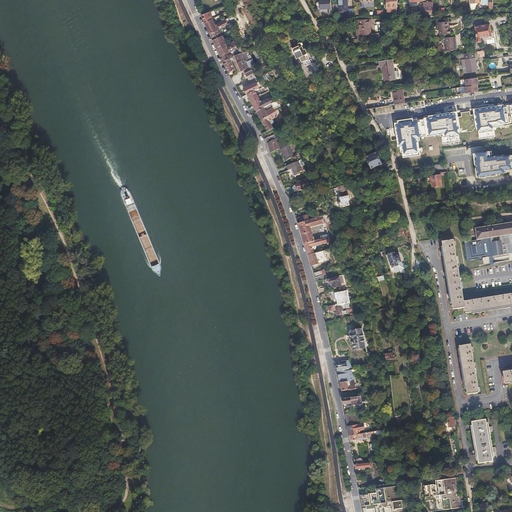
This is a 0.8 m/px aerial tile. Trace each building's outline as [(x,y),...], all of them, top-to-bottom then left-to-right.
[(331,8),(330,0),(319,0),(320,8),(331,8)] [(348,11),(346,0),(339,0),(340,12),(348,11)] [(397,11),(395,0),(386,0),(387,12),(397,11)] [(211,15),(212,14),(210,10),(202,14),(205,22),(212,18),(211,15)] [(220,29),(231,24),(229,18),(215,24),(212,18),(205,22),(210,33),(220,29)] [(358,20),(359,31),(359,35),(365,34),(365,39),(372,39),(373,40),(384,39),(383,33),(380,34),(370,34),(370,30),(370,27),(372,27),(371,19),(358,20)] [(449,29),(448,23),(448,22),(438,22),(440,35),(450,34),(450,29),(449,29)] [(480,41),(480,42),(481,44),(492,43),(492,33),(490,33),(489,25),(485,25),(485,24),(482,24),(482,25),(475,26),(477,42),(480,41)] [(227,46),(220,29),(210,33),(213,41),(216,47),(220,55),(229,52),(235,50),(233,45),(227,46)] [(456,50),(455,37),(445,38),(446,51),(456,50)] [(310,64),(309,58),(308,54),(306,54),(305,48),(305,49),(304,46),(300,46),(300,44),(293,45),(295,56),(300,56),(302,66),(310,64)] [(232,61),(229,52),(220,55),(223,61),(228,58),(230,61),(232,61)] [(477,71),(473,52),(468,53),(464,53),(465,59),(461,60),(463,71),(466,71),(467,72),(477,71)] [(241,71),(254,64),(250,55),(236,62),(241,71)] [(336,66),(331,57),(325,60),(330,69),(336,66)] [(235,69),(230,61),(228,58),(223,61),(228,72),(235,69)] [(395,80),(392,60),(378,62),(379,68),(382,67),(384,82),(395,80)] [(255,75),(252,70),(251,70),(245,73),(248,79),(255,75)] [(478,91),(476,84),(478,84),(476,77),(465,78),(468,93),(478,91)] [(255,91),(258,89),(255,82),(243,88),(247,95),(255,91)] [(391,90),(393,99),(393,104),(405,102),(403,88),(391,90)] [(259,99),(255,91),(247,95),(252,104),(259,99)] [(264,108),(273,103),(270,98),(261,102),(259,99),(252,104),(256,112),(264,108)] [(500,104),(471,108),(473,125),(475,125),(476,132),(491,130),(491,127),(501,125),(501,122),(507,121),(505,105),(501,106),(500,104)] [(261,120),(276,111),(274,107),(266,111),(264,108),(256,112),(261,120)] [(270,121),(278,116),(280,119),(283,117),(281,113),(281,114),(279,110),(276,111),(261,120),(267,130),(261,132),(265,139),(274,134),(275,134),(273,129),(274,128),(270,121)] [(459,133),(456,110),(426,114),(426,116),(421,116),(424,135),(440,133),(441,143),(458,141),(457,133),(459,133)] [(395,121),(392,121),(394,143),(397,143),(397,150),(399,150),(400,155),(416,153),(415,137),(418,136),(418,134),(420,134),(418,120),(411,120),(410,117),(395,119),(395,121)] [(276,138),(277,137),(276,136),(275,134),(274,134),(265,139),(267,142),(276,138)] [(280,148),(276,138),(267,142),(271,153),(277,149),(280,148)] [(300,160),(292,142),(280,148),(277,149),(279,154),(282,152),(285,159),(288,158),(291,164),(298,161),(300,160)] [(382,163),(376,151),(366,156),(371,167),(382,163)] [(491,151),(473,154),(476,180),(506,174),(506,172),(511,170),(511,153),(492,157),(491,151)] [(302,171),(300,166),(304,165),(302,160),(298,161),(291,164),(287,165),(289,171),(291,170),(294,176),(300,174),(300,172),(302,171)] [(441,185),(440,174),(431,175),(431,177),(433,176),(433,180),(431,180),(432,186),(441,185)] [(305,188),(303,183),(294,186),(293,188),(294,193),(301,190),(301,189),(305,188)] [(348,192),(346,185),(338,188),(340,195),(348,192)] [(350,205),(349,200),(348,195),(339,197),(341,202),(339,202),(341,208),(350,205)] [(309,220),(307,215),(297,218),(298,223),(309,220)] [(310,227),(324,223),(322,216),(309,220),(298,223),(305,243),(315,241),(310,227)] [(498,236),(511,233),(511,222),(475,228),(476,239),(464,241),(467,259),(501,254),(498,236)] [(313,246),(331,241),(329,237),(315,241),(305,243),(309,255),(315,253),(313,246)] [(511,293),(465,301),(459,262),(455,239),(444,241),(451,288),(454,309),(466,307),(467,313),(511,305),(511,293)] [(402,260),(403,258),(403,257),(400,255),(399,250),(395,251),(395,252),(390,254),(393,266),(394,266),(396,271),(403,269),(404,267),(402,260)] [(319,263),(316,253),(315,253),(309,255),(313,265),(319,263)] [(341,286),(340,277),(329,279),(330,284),(332,284),(333,288),(341,286)] [(351,301),(348,289),(336,292),(337,297),(339,297),(341,303),(351,301)] [(355,310),(354,305),(350,306),(349,303),(336,306),(336,305),(329,306),(330,311),(337,310),(339,315),(348,313),(348,311),(355,310)] [(366,347),(362,326),(357,327),(358,330),(352,331),(353,340),(352,341),(353,344),(354,344),(355,349),(366,347)] [(465,372),(466,382),(468,394),(480,392),(478,381),(476,369),(472,344),(460,346),(463,362),(465,372)] [(355,381),(351,360),(336,363),(340,383),(341,383),(342,391),(348,390),(349,390),(357,389),(356,384),(351,386),(350,382),(355,381)] [(362,401),(362,396),(343,399),(344,405),(356,403),(357,406),(360,405),(359,402),(362,401)] [(365,423),(362,411),(346,414),(348,426),(358,424),(365,423)] [(491,448),(490,439),(489,432),(493,432),(493,427),(488,427),(487,419),(472,421),(473,425),(471,426),(472,428),(473,428),(473,429),(475,440),(478,456),(476,457),(477,459),(478,459),(479,463),(493,461),(492,453),(496,452),(496,447),(491,448)] [(360,434),(358,424),(348,426),(350,436),(360,434)] [(372,438),(371,432),(360,434),(350,436),(351,441),(363,439),(364,440),(368,439),(368,438),(372,438)] [(370,462),(367,462),(367,460),(364,461),(364,460),(362,458),(354,459),(356,470),(372,467),(371,462),(370,462)] [(460,508),(458,492),(459,492),(457,478),(437,480),(438,484),(426,486),(428,501),(436,500),(438,511),(460,508)] [(403,511),(402,501),(398,501),(396,486),(377,489),(378,493),(361,496),(363,511),(403,511)]
